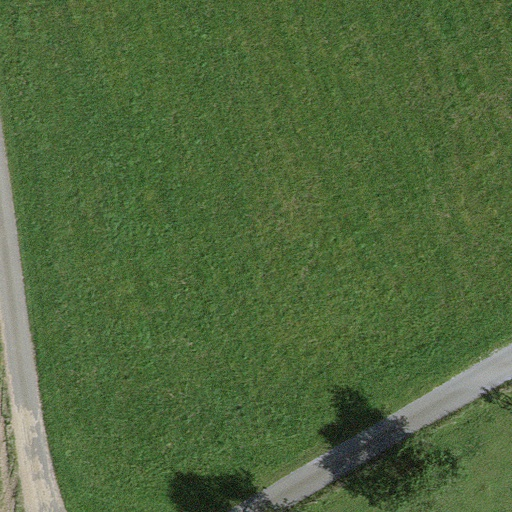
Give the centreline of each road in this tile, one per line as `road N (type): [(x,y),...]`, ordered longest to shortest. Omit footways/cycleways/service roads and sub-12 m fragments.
road 1 (unclassified): [(266,511),(511,367)]
road 2 (unclassified): [(45,511),(0,266)]
